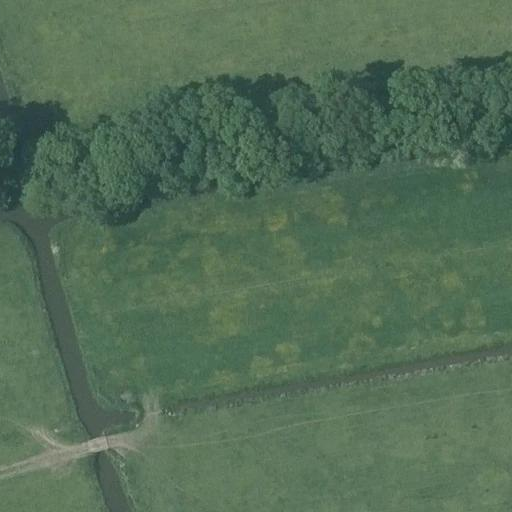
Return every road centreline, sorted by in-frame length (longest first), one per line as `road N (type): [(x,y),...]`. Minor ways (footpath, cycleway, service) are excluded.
road 1 (track): [(0,471),(144,433),(148,393)]
road 2 (track): [(230,511),(144,433),(191,430)]
